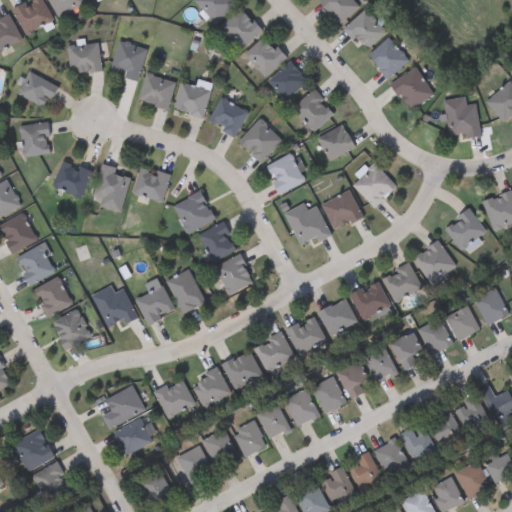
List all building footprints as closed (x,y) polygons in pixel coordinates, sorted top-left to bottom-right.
[(41,0),(52,22),(25,36),(12,10),(33,0),(41,0)] [(48,0),(81,0),(84,5),(57,18),(48,0)] [(234,0),(237,3),(216,24),(194,3),(197,0),(234,0)] [(319,2),(321,0),(351,0),(359,8),(339,25),(319,2)] [(261,31),(242,51),(220,28),(239,9),(261,31)] [(343,30),(363,10),(385,32),(365,52),(343,30)] [(0,50),(0,22),(11,18),(21,43),(0,50)] [(263,77),(244,53),(266,36),(285,61),(263,77)] [(408,64),(386,80),(367,55),(390,39),(408,64)] [(110,74),(118,42),(146,49),(138,81),(110,74)] [(67,47),(98,44),(101,72),(70,76),(67,47)] [(285,101),(267,82),(289,62),(307,82),(285,101)] [(409,111),(391,85),(414,68),(432,94),(409,111)] [(16,95),(27,73),(58,87),(51,101),(46,99),(43,107),(16,95)] [(167,110),(138,101),(146,74),(175,83),(167,110)] [(511,84),(511,117),(503,125),(485,102),(510,82),(511,84)] [(178,115),(176,88),(206,86),(207,114),(178,115)] [(334,114),(313,132),(293,108),(313,90),(334,114)] [(233,138),(207,122),(222,98),(248,113),(233,138)] [(443,101),(464,98),(466,105),(475,104),(480,136),(466,139),(465,134),(448,137),(443,101)] [(282,141),(260,164),(238,141),(260,119),(282,141)] [(19,127),(46,123),(51,154),(23,158),(19,127)] [(354,149),(328,161),(317,138),(343,126),(354,149)] [(307,180),(280,196),(264,169),(292,153),(307,180)] [(79,199),(51,186),(63,161),(91,174),(79,199)] [(396,187),(374,209),(351,186),(373,164),(396,187)] [(116,169),(114,175),(130,179),(120,214),(99,208),(102,199),(93,197),(101,165),(116,169)] [(132,195),(140,168),(170,176),(163,203),(132,195)] [(481,203),(510,191),(511,196),(511,225),(493,233),(481,203)] [(172,206),(200,192),(214,221),(186,235),(172,206)] [(334,232),(321,205),(349,192),(361,219),(334,232)] [(284,213),(304,205),(306,211),(316,207),(330,238),(317,243),(315,239),(299,247),(284,213)] [(485,234),(476,240),(479,244),(463,256),(444,228),(468,211),(485,234)] [(12,255),(0,232),(0,225),(22,214),(36,242),(12,255)] [(198,236),(222,223),(236,251),(211,263),(198,236)] [(429,286),(412,259),(438,242),(455,269),(429,286)] [(14,261),(38,246),(54,272),(30,287),(14,261)] [(253,284),(227,296),(214,268),(240,256),(253,284)] [(392,303),(381,276),(410,265),(420,292),(392,303)] [(205,304),(183,316),(165,282),(187,270),(205,304)] [(72,304),(47,319),(31,293),(56,278),(72,304)] [(390,310),(361,322),(350,295),(378,283),(390,310)] [(124,290),(136,318),(107,331),(91,295),(111,287),(114,294),(124,290)] [(175,312),(147,326),(135,300),(162,287),(175,312)] [(508,316),(486,326),(473,300),(494,289),(508,316)] [(356,323),(329,337),(317,314),(344,300),(356,323)] [(457,342),(445,318),(466,307),(479,331),(457,342)] [(65,352),(50,324),(76,310),(91,338),(65,352)] [(299,356),(285,332),(312,317),(326,342),(299,356)] [(417,330),(439,319),(452,346),(430,357),(417,330)] [(403,372),(389,345),(411,333),(421,351),(412,355),(417,364),(403,372)] [(253,348),(281,334),(294,360),(266,374),(253,348)] [(362,356),(382,346),(396,374),(376,384),(362,356)] [(262,378),(235,392),(221,366),(248,352),(262,378)] [(0,362),(10,387),(0,391),(0,362)] [(364,393),(350,401),(336,375),(358,363),(368,380),(359,385),(364,393)] [(230,394),(203,409),(189,385),(216,370),(230,394)] [(345,404),(324,415),(311,388),(332,377),(345,404)] [(194,407),(165,420),(153,392),(182,380),(194,407)] [(105,401),(131,387),(144,411),(108,431),(101,417),(111,412),(105,401)] [(282,403),(304,390),(319,415),(298,428),(282,403)] [(511,418),(487,419),(486,391),(491,390),(491,395),(511,395),(511,418)] [(454,408),(475,397),(491,428),(470,439),(454,408)] [(255,415),(276,404),(290,432),(269,442),(255,415)] [(441,454),(427,420),(450,411),(464,444),(441,454)] [(144,429),(145,428),(153,441),(126,457),(112,435),(139,419),(144,429)] [(244,458),(231,432),(253,422),(266,447),(244,458)] [(399,436),(421,424),(438,455),(416,467),(399,436)] [(53,459),(26,474),(10,446),(38,431),(53,459)] [(215,469),(202,441),(223,431),(237,458),(215,469)] [(373,451),(394,440),(409,467),(388,479),(373,451)] [(211,474),(188,484),(176,457),(199,447),(211,474)] [(385,485),(365,497),(347,465),(368,453),(385,485)] [(511,465),(511,475),(494,484),(485,466),(507,455),(511,465)] [(469,499),(454,474),(475,462),(490,488),(469,499)] [(70,492),(45,504),(31,476),(56,464),(70,492)] [(173,492),(154,508),(134,483),(153,467),(173,492)] [(320,480),(341,468),(359,499),(337,511),(320,480)] [(437,499),(431,488),(450,478),(463,502),(445,511),(440,511),(434,500),(437,499)] [(302,511),(293,493),(315,483),(329,511),(302,511)] [(433,511),(405,511),(400,501),(422,491),(433,511)] [(268,511),(266,507),(288,496),(296,511),(268,511)]
